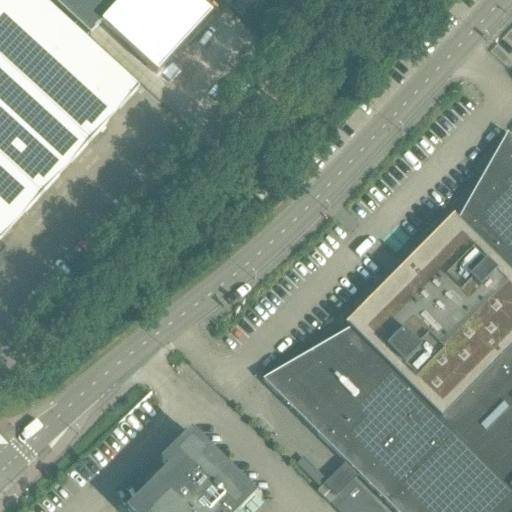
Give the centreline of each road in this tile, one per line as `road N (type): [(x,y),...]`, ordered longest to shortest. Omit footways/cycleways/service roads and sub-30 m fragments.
road 1 (tertiary): [(0,473),(99,379),(288,231),(510,0)]
road 2 (unclassified): [(0,378),(357,0)]
road 3 (unknown): [(87,391),(81,442),(9,511)]
